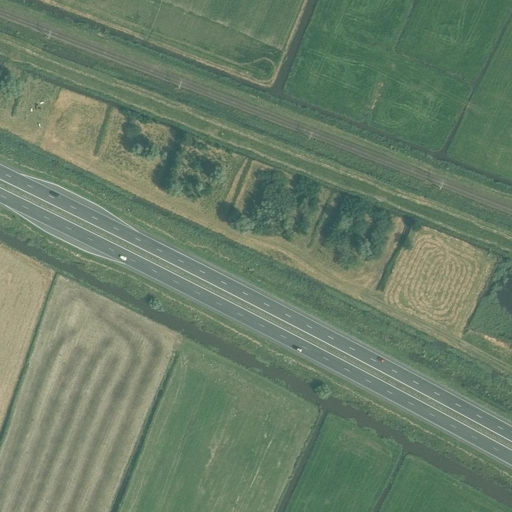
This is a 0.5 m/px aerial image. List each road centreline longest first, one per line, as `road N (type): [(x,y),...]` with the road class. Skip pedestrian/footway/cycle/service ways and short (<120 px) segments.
road 1 (trunk): [(0,196),(511,459)]
road 2 (trunk): [(511,435),(0,173)]
road 3 (track): [(0,121),(197,215),(280,245),(320,274),(511,372)]
